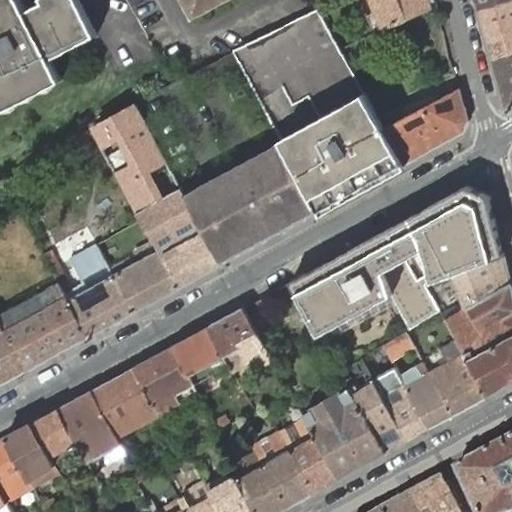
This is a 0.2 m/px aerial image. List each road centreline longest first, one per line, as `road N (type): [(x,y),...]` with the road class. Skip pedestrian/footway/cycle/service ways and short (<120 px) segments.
road 1 (residential): [(0,416),(493,146)]
road 2 (residential): [(511,412),(333,511)]
road 3 (residential): [(493,146),(455,0)]
